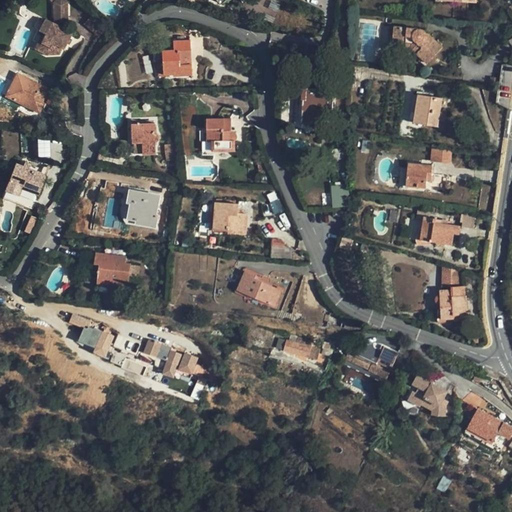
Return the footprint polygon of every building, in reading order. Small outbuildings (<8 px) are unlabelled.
[(91,12),(82,19),(96,35),(105,28),(91,12)] [(39,35),(45,37),(48,39),(43,47),(48,49),(44,57),(49,59),(59,54),(61,49),(63,50),(66,45),(69,40),(71,34),(66,31),(65,17),(53,19),(54,27),(45,23),(39,35)] [(394,26),(390,26),(387,50),(404,53),(405,43),(392,41),(394,26)] [(416,29),(394,26),(392,41),(405,43),(427,63),(441,48),(429,35),(427,35),(426,33),(425,32),(422,31),(420,30),(418,30),(415,31),(416,29)] [(48,39),(45,37),(37,53),(44,57),(48,49),(43,47),(48,39)] [(190,50),(190,40),(174,41),(174,50),(164,50),(165,74),(174,74),(175,77),(192,76),(192,74),(191,64),(193,64),(192,50),(190,50)] [(40,114),(52,89),(17,71),(16,70),(5,95),(40,114)] [(333,113),(334,89),(301,87),(300,98),(301,98),(300,123),(310,123),(315,126),(317,127),(319,126),(321,124),(323,124),(323,113),(333,113)] [(439,127),(443,97),(417,94),(413,123),(439,127)] [(233,130),(233,118),(208,118),(207,142),(213,142),(213,149),(236,149),(236,140),(237,138),(238,135),(238,133),(236,131),(233,130)] [(157,135),(157,122),(132,122),(132,139),(143,139),(143,150),(143,151),(157,151),(157,141),(160,139),(161,138),(160,136),(159,135),(157,135)] [(50,156),(52,139),(40,138),(38,155),(50,156)] [(433,148),(432,158),(450,159),(450,149),(433,148)] [(39,194),(48,173),(31,167),(33,163),(25,161),(24,164),(16,162),(5,189),(19,195),(23,188),(39,194)] [(431,182),(433,166),(409,164),(406,186),(426,189),(427,182),(431,182)] [(334,208),(351,206),(351,193),(350,183),(331,185),(334,208)] [(157,214),(161,194),(131,189),(128,203),(130,204),(128,219),(137,221),(136,224),(157,228),(158,224),(159,215),(157,214)] [(247,234),(249,214),(238,213),(239,204),(216,203),(215,212),(214,229),(229,230),(229,233),(247,234)] [(460,235),(461,226),(436,222),(437,217),(423,215),(421,240),(452,244),(454,234),(460,235)] [(284,257),(284,244),(272,244),(272,258),(284,257)] [(129,287),(131,264),(126,263),(126,256),(97,253),(96,264),(100,264),(98,279),(98,285),(129,287)] [(270,282),(266,280),(246,271),(237,289),(276,307),(283,291),(269,284),(270,282)] [(464,286),(439,290),(440,294),(437,297),(436,301),(437,303),(439,305),(441,305),(443,320),(454,319),(454,321),(460,321),(460,316),(469,315),(467,294),(465,294),(464,286)] [(89,328),(92,320),(75,313),(72,321),(89,328)] [(341,326),(343,320),(344,317),(331,313),(328,324),(341,327),(341,326)] [(478,341),(477,333),(468,334),(468,341),(478,341)] [(379,348),(381,344),(363,338),(359,348),(380,356),(383,350),(379,348)] [(147,350),(170,359),(173,350),(174,348),(151,339),(147,350)] [(285,351),(310,357),(313,346),(288,340),(285,351)] [(398,351),(381,344),(379,348),(383,350),(380,356),(359,348),(355,358),(364,362),(365,359),(374,362),(371,370),(387,377),(398,351)] [(313,346),(310,357),(316,359),(319,348),(313,346)] [(175,377),(184,354),(173,350),(170,359),(165,373),(175,377)] [(187,352),(181,368),(200,375),(198,381),(207,384),(210,376),(204,374),(207,366),(198,363),(200,357),(187,352)] [(364,362),(355,358),(348,356),(344,366),(385,383),(387,377),(371,370),(374,362),(365,359),(364,362)] [(423,367),(412,382),(421,388),(417,394),(412,391),(407,398),(418,406),(424,398),(430,402),(430,414),(444,414),(443,403),(437,399),(439,396),(446,386),(431,376),(433,374),(423,367)] [(421,388),(412,382),(408,387),(412,391),(417,394),(421,388)] [(511,426),(479,409),(469,429),(493,442),(498,433),(509,439),(511,433),(511,426)] [(493,442),(469,429),(467,433),(502,452),(509,439),(498,433),(493,442)]
